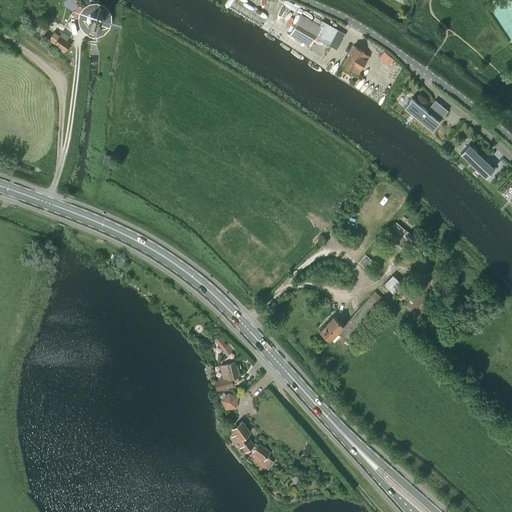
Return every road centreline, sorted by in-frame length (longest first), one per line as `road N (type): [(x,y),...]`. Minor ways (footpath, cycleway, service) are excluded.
road 1 (primary): [(47,203),(175,264),(345,437)]
road 2 (residential): [(304,0),(383,40),(511,140)]
